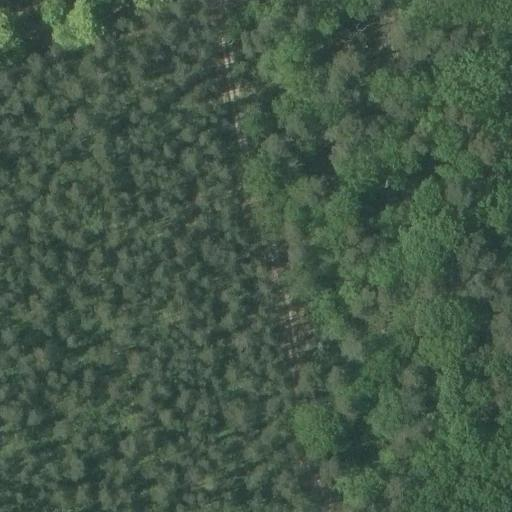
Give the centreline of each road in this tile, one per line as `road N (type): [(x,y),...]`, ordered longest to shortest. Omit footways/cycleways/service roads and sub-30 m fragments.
road 1 (track): [(333,511),(201,0)]
road 2 (track): [(0,41),(125,0)]
